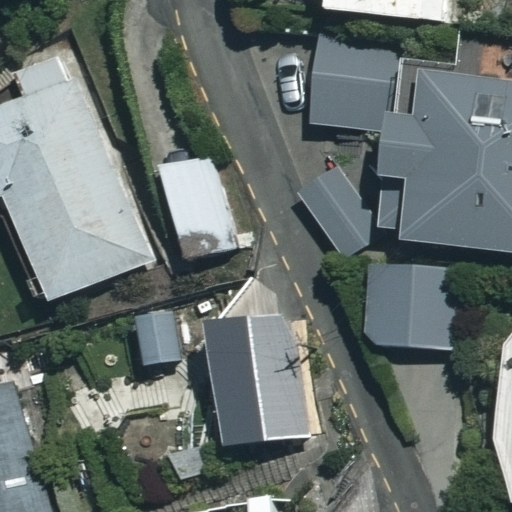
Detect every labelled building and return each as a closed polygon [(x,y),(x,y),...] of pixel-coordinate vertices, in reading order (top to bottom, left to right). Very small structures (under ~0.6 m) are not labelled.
[(0,0),(0,77),(11,77),(7,0),(0,0)] [(355,0),(354,23),(458,27),(459,0),(355,0)] [(400,57),(333,48),(322,128),(390,138),(400,57)] [(511,83),(422,77),(413,189),(402,188),(398,249),(511,258),(511,83)] [(74,308),(168,265),(87,85),(0,124),(0,172),(17,211),(28,206),(74,308)] [(224,167),(180,177),(199,254),(243,244),(224,167)] [(466,272),(385,271),(385,351),(465,352),(466,272)] [(311,326),(263,329),(271,451),(318,448),(311,326)] [(0,511),(57,511),(27,381),(0,387),(0,511)] [(364,488),(345,511),(383,511),(382,486),(364,488)] [(291,511),(291,497),(183,505),(183,511),(291,511)]
